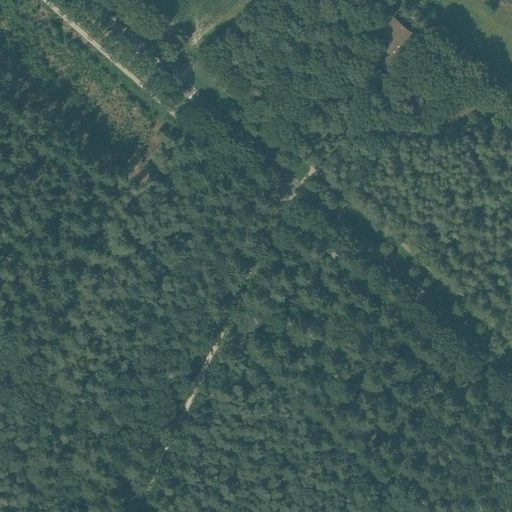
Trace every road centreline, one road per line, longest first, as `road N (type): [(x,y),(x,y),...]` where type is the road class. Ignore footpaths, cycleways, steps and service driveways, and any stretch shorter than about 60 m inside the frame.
road 1 (tertiary): [(511,380),(175,83)]
road 2 (tertiary): [(175,83),(81,0)]
road 3 (unclassified): [(175,83),(268,0)]
